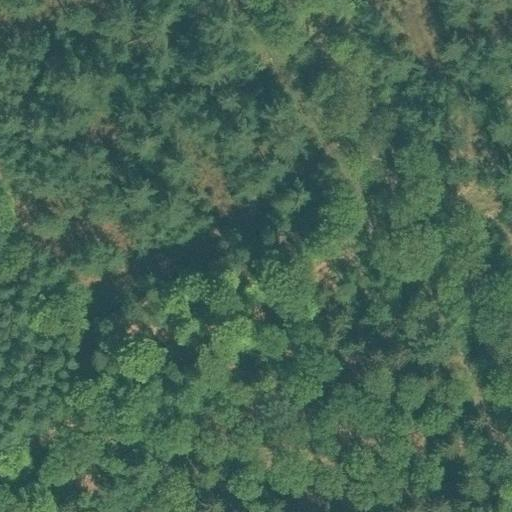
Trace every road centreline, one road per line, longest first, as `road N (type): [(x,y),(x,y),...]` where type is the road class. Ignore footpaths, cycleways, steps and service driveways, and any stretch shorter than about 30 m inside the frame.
road 1 (track): [(393,245),(247,0)]
road 2 (track): [(511,431),(393,245)]
